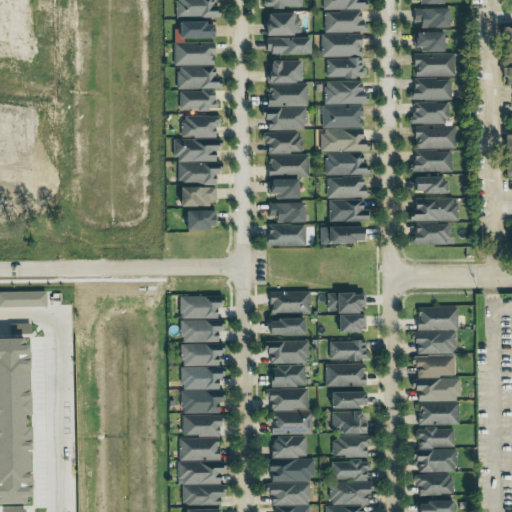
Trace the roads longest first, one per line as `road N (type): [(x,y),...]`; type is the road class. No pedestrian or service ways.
road 1 (residential): [(233,0),(245,511)]
road 2 (residential): [(392,511),(382,0)]
road 3 (residential): [(0,268),(238,267)]
road 4 (residential): [(511,275),(391,277)]
